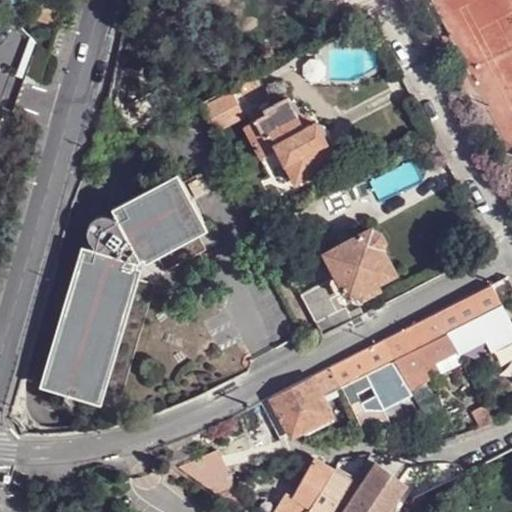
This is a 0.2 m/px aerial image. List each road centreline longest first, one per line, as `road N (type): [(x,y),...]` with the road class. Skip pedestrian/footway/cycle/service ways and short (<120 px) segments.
road 1 (residential): [(511,256),(222,404),(134,438),(57,452),(0,445)]
road 2 (residential): [(511,240),(393,14)]
road 3 (tertiary): [(0,348),(73,112)]
